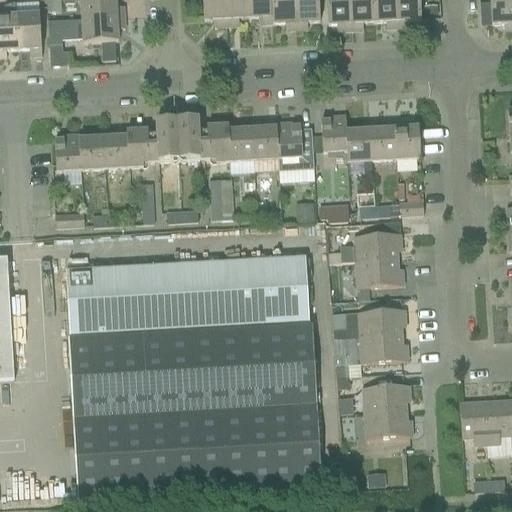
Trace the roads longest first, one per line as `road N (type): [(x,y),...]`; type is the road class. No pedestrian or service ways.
road 1 (residential): [(511,360),(461,359),(449,323),(456,61)]
road 2 (residential): [(171,85),(456,61)]
road 3 (residential): [(14,94),(171,85)]
road 4 (residential): [(21,219),(14,94)]
